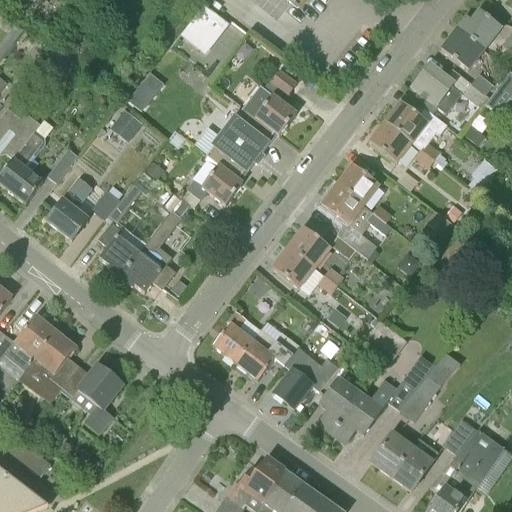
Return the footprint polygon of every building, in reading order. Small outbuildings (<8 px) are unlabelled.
[(202,11),(180,39),(204,57),(226,28),(202,11)] [(483,54),(501,30),(479,14),(462,36),(457,32),(456,33),(483,54)] [(468,74),(483,54),(456,33),(440,53),(468,74)] [(511,56),(511,34),(502,48),(511,56)] [(445,81),(429,69),(411,91),(426,103),(421,110),(431,117),(436,110),(445,118),(461,97),(479,111),(487,101),(470,88),(452,73),(445,81)] [(287,98),(295,88),(277,74),(262,93),(258,91),(242,111),(275,135),(279,139),(297,117),(278,102),(283,96),(287,98)] [(142,114),(165,86),(152,75),(129,103),(142,114)] [(511,78),(508,76),(485,108),(498,117),(507,104),(511,107),(511,78)] [(487,101),(495,91),(478,78),(470,88),(487,101)] [(415,117),(400,105),(384,126),(412,147),(421,154),(434,164),(440,156),(427,146),(436,134),(440,137),(446,129),(431,117),(421,110),(415,117)] [(275,135),(242,111),(217,144),(206,158),(218,168),(238,182),(275,135)] [(20,123),(7,113),(0,121),(0,158),(6,158),(12,163),(0,177),(0,187),(25,208),(42,185),(23,170),(46,140),(36,133),(39,128),(28,119),(22,120),(20,123)] [(128,147),(143,127),(125,114),(110,133),(128,147)] [(396,168),(412,147),(384,126),(369,146),(396,168)] [(476,146),(483,136),(471,127),(464,138),(476,146)] [(56,187),(77,160),(68,152),(46,179),(56,187)] [(428,172),(434,164),(421,154),(414,162),(428,172)] [(225,208),(242,186),(238,182),(218,168),(200,190),(192,185),(185,193),(200,204),(207,195),(225,208)] [(363,210),(364,209),(379,189),(352,168),(335,189),(363,210)] [(480,197),(490,184),(479,176),(469,189),(480,197)] [(76,212),(91,192),(78,182),(69,193),(68,193),(45,223),(71,243),(88,222),(76,212)] [(372,217),(363,210),(335,189),(320,209),(347,230),(339,240),(360,257),(366,262),(375,250),(361,238),(369,227),(379,235),(385,226),(372,217)] [(104,224),(119,204),(106,195),(91,214),(104,224)] [(385,226),(385,227),(391,219),(378,208),(372,217),(385,226)] [(454,228),(463,217),(454,210),(445,221),(454,228)] [(445,242),(454,230),(433,215),(424,227),(445,242)] [(156,293),(170,275),(164,270),(170,262),(160,255),(176,233),(164,224),(139,256),(120,281),(132,291),(134,289),(144,297),(151,288),(156,293)] [(120,281),(139,256),(117,239),(121,234),(112,227),(94,249),(103,256),(98,262),(108,270),(107,271),(120,281)] [(315,273),(331,252),(303,231),(287,251),(315,273)] [(299,293),(315,273),(287,251),(271,272),(299,293)] [(336,290),(343,280),(330,271),(323,280),(336,290)] [(260,301),(270,289),(258,280),(248,292),(260,301)] [(330,298),(336,290),(323,280),(317,287),(330,298)] [(0,339),(2,337),(0,335),(0,315),(12,301),(0,292),(0,339)] [(253,344),(252,344),(239,333),(247,323),(234,314),(226,326),(229,328),(212,349),(235,367),(253,344)] [(0,369),(17,383),(56,335),(35,318),(13,347),(2,337),(0,339),(0,369)] [(389,368),(406,345),(379,324),(370,336),(373,338),(364,349),(389,368)] [(275,344),(260,333),(252,344),(253,344),(235,367),(258,384),(274,364),(282,370),(298,352),(299,350),(281,336),(275,344)] [(63,392),(80,370),(68,360),(75,350),(56,335),(17,383),(49,407),(61,391),(63,392)] [(323,371),(298,352),(282,370),(289,376),(273,397),(294,412),(309,391),(316,396),(335,370),(327,365),(323,371)] [(419,359),(406,378),(420,388),(426,381),(434,371),(419,359)] [(123,388),(97,368),(89,377),(80,370),(63,392),(72,400),(77,394),(93,407),(82,422),(98,436),(112,419),(104,412),(123,388)] [(331,437),(360,396),(338,381),(319,407),(327,413),(317,427),(331,437)] [(413,426),(439,391),(426,381),(420,388),(398,415),(413,426)] [(363,438),(386,406),(396,392),(384,384),(370,403),(360,396),(331,437),(345,447),(355,433),(363,438)] [(456,459),(476,434),(461,424),(442,449),(456,459)] [(391,480),(412,451),(401,444),(404,440),(394,433),(371,465),(391,480)] [(466,506),(503,453),(477,433),(476,434),(456,459),(429,491),(438,497),(428,511),(460,511),(465,505),(466,506)] [(40,481),(45,474),(50,468),(16,442),(6,455),(40,481)] [(411,494),(434,462),(438,457),(418,443),(412,451),(391,480),(411,494)] [(259,511),(285,478),(284,477),(284,476),(266,463),(257,476),(252,473),(241,488),(237,486),(228,499),(228,500),(219,511),(259,511)] [(0,511),(31,511),(46,505),(0,469),(0,511)] [(286,511),(302,490),(285,478),(259,511),(286,511)] [(306,492),(302,490),(286,511),(317,511),(323,504),(313,498),(313,494),(309,491),(306,492)]
